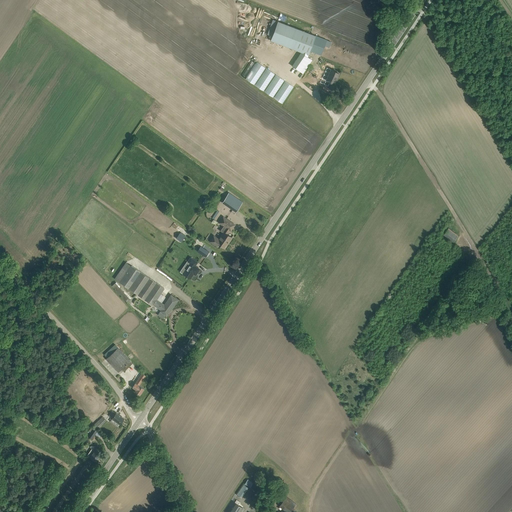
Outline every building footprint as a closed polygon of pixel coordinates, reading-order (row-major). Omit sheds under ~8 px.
[(327,40),(278,21),(270,40),(301,52),(292,66),(303,73),(312,60),(307,57),(310,51),(321,55),(327,40)] [(254,84),(265,67),(257,62),(246,79),(254,84)] [(263,91),(275,74),(266,68),(255,85),(263,91)] [(339,74),(331,70),(326,80),(334,84),(339,74)] [(273,97),(284,80),(276,74),(264,91),(273,97)] [(282,103),(294,86),(285,81),(274,98),(282,103)] [(222,202),(232,209),(236,212),(242,202),(229,192),(222,202)] [(218,247),(220,245),(224,248),(227,242),(228,242),(232,237),(226,234),(229,230),(231,231),(235,225),(223,216),(218,223),(226,228),(219,239),(213,235),(209,241),(218,247)] [(443,235),(454,241),(458,234),(448,227),(443,235)] [(197,251),(206,257),(209,252),(201,246),(197,251)] [(191,263),(183,274),(190,278),(195,271),(197,273),(199,269),(195,266),(197,262),(190,258),(188,261),(191,263)] [(178,300),(174,297),(171,295),(164,304),(156,299),(164,288),(126,262),(114,279),(153,305),(153,304),(161,310),(160,311),(166,316),(171,310),(178,300)] [(112,287),(127,302),(131,299),(120,288),(119,289),(115,284),(112,287)] [(132,363),(118,347),(106,359),(118,372),(121,369),(124,371),(132,363)] [(144,388),(142,387),(139,385),(146,376),(142,373),(133,387),(136,389),(135,391),(140,395),(144,388)] [(124,419),(122,417),(116,413),(113,410),(109,416),(112,418),(120,424),(124,419)] [(97,428),(105,420),(102,417),(94,425),(97,428)] [(93,428),(88,436),(92,439),(97,430),(93,428)] [(90,447),(92,449),(90,452),(88,455),(90,457),(96,461),(100,454),(95,451),(96,446),(91,446),(90,447)] [(253,483),(248,479),(245,483),(250,488),(253,483)] [(244,484),(237,494),(242,498),(248,487),(244,484)] [(278,499),(274,495),(270,500),(275,504),(278,499)] [(286,495),(278,506),(286,511),(289,511),(296,503),(286,495)] [(240,511),(243,508),(235,502),(228,511),(240,511)]
